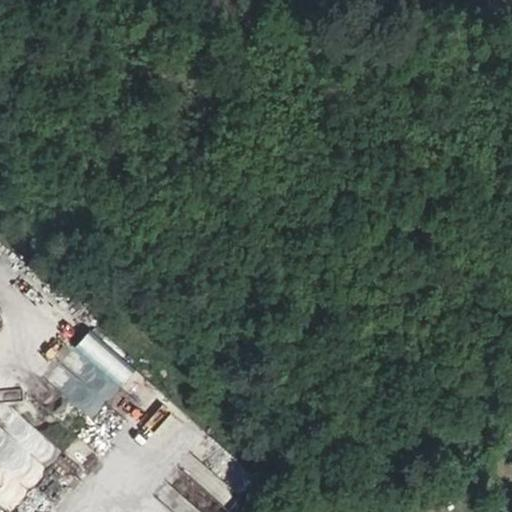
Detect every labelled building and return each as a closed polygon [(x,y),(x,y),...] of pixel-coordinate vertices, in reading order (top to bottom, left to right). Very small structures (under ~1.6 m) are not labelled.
[(88,332),(78,346),(124,382),(134,369),(88,332)] [(106,378),(90,391),(64,361),(50,373),(87,416),(117,391),(106,378)] [(142,370),(128,377),(139,396),(153,389),(142,370)] [(92,419),(82,430),(99,444),(109,433),(92,419)] [(0,500),(10,509),(31,485),(30,484),(58,453),(35,433),(21,449),(0,431),(0,500)]
